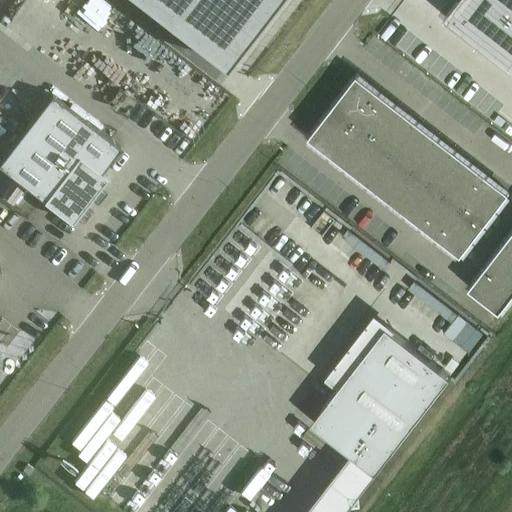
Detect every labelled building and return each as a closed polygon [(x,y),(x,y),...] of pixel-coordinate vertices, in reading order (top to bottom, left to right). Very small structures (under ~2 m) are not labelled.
[(144,0),(225,62),(273,0),(144,0)] [(511,0),(468,0),(454,18),(511,63),(511,0)] [(394,102),(375,87),(356,72),(331,104),(350,119),(370,134),(394,102)] [(121,145),(53,93),(0,161),(0,164),(73,221),(102,183),(96,178),(121,145)] [(392,151),(416,119),(394,102),(370,134),(392,151)] [(370,134),(350,119),(331,104),(308,134),(346,164),(370,134)] [(414,168),(439,136),(416,119),(392,151),(414,168)] [(368,181),(392,151),(370,134),(346,164),(368,181)] [(430,180),(454,148),(439,136),(414,168),(430,180)] [(446,193),(471,161),(454,148),(430,180),(446,193)] [(391,198),(414,168),(392,151),(368,181),(391,198)] [(462,205),(486,173),(471,161),(446,193),(462,205)] [(407,210),(430,180),(414,168),(391,198),(407,210)] [(462,205),(484,222),(509,191),(486,173),(462,205)] [(422,223),(446,193),(430,180),(407,210),(422,223)] [(438,235),(462,205),(446,193),(422,223),(438,235)] [(461,252),(484,222),(462,205),(438,235),(461,252)] [(290,242),(297,250),(313,235),(306,227),(290,242)] [(511,281),(511,243),(504,238),(486,262),(511,281)] [(511,293),(511,281),(486,262),(467,286),(499,310),(511,293)] [(314,422),(375,467),(447,368),(387,324),(314,422)]
